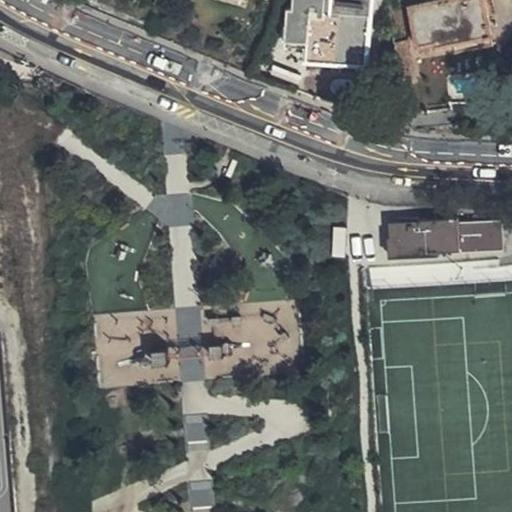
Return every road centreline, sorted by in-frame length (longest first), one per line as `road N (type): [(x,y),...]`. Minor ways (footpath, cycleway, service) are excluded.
road 1 (secondary): [(4,0),(240,111),(343,150),(396,162),(511,168)]
road 2 (unknown): [(380,160),(362,212),(357,268),(364,511)]
